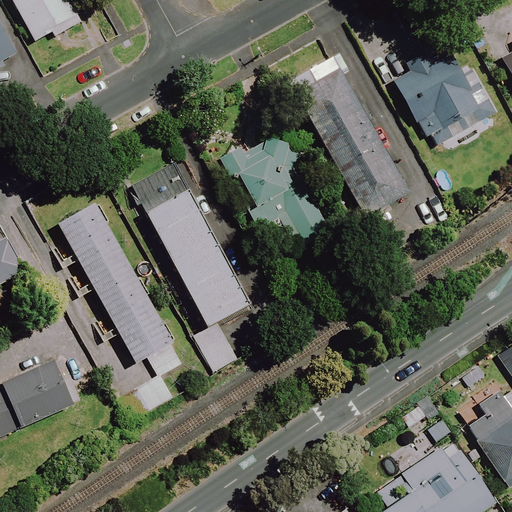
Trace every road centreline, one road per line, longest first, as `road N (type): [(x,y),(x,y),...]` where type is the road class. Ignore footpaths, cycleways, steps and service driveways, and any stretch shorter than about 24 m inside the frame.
road 1 (secondary): [(511,289),(185,511)]
road 2 (residential): [(0,160),(186,55)]
